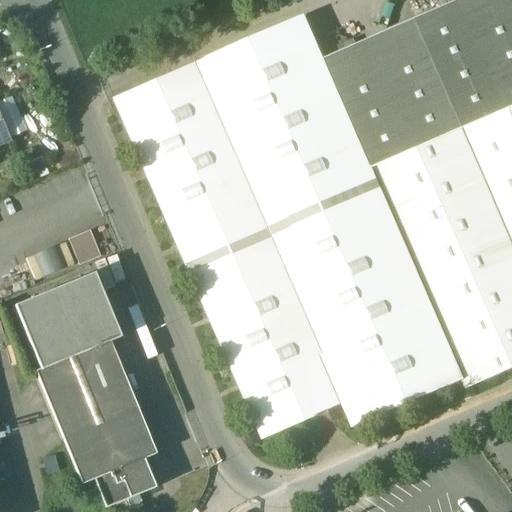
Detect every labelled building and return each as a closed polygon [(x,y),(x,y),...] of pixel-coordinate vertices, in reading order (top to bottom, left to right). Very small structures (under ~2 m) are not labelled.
[(511,0),(474,0),(326,64),(372,168),(463,129),(511,108),(511,0)] [(305,16),(195,64),(343,405),(354,430),(464,382),(371,169),(372,168),(326,64),(305,16)] [(195,64),(112,101),(260,441),(343,405),(195,64)] [(511,108),(463,129),(511,243),(511,108)] [(0,120),(0,145),(9,141),(0,120)] [(511,370),(511,243),(463,129),(372,168),(371,169),(464,382),(468,391),(511,370)] [(99,258),(89,232),(78,237),(88,262),(99,258)] [(88,262),(78,237),(67,241),(78,267),(88,262)] [(93,275),(14,307),(40,371),(109,343),(109,344),(120,339),(93,275)] [(109,344),(109,343),(40,371),(34,373),(81,486),(143,461),(155,456),(109,344)] [(143,461),(117,472),(129,500),(137,497),(154,490),(143,461)] [(129,500),(117,472),(93,481),(105,510),(126,501),(129,500)] [(129,500),(126,501),(130,511),(138,511),(143,510),(137,497),(129,500)] [(182,511),(176,501),(157,511),(182,511)]
